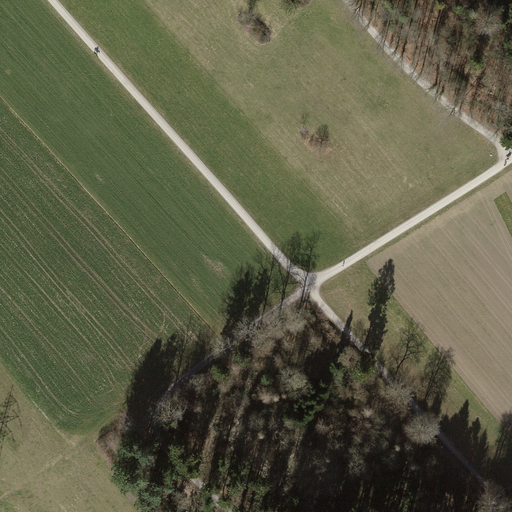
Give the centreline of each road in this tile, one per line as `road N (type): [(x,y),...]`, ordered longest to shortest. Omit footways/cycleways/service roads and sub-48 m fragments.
road 1 (track): [(308,288),(53,0)]
road 2 (track): [(308,288),(154,401),(162,433),(224,482),(241,511)]
road 3 (track): [(505,511),(308,288)]
road 4 (track): [(308,288),(511,159)]
road 5 (track): [(511,157),(346,0)]
